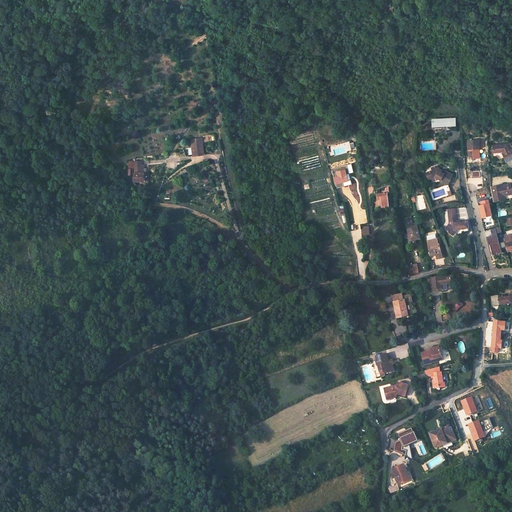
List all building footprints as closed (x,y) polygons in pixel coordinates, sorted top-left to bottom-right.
[(444,121),(433,121),(433,130),(445,129),(445,128),(447,128),(457,127),(457,119),(444,119),(444,121)] [(191,147),(186,148),(187,155),(192,154),(193,156),(205,155),(202,137),(189,139),(191,147)] [(481,147),(480,139),(467,140),(468,159),(477,158),(476,148),(481,147)] [(509,145),(491,147),(492,154),(503,153),(506,162),(511,159),(511,149),(511,150),(509,145)] [(138,173),(137,161),(129,161),(130,169),(132,169),(132,172),(131,173),(132,182),(143,181),(142,172),(138,173)] [(346,171),(344,164),(333,167),(335,174),(333,174),(336,183),(349,179),(346,171)] [(431,180),(437,178),(440,179),(440,181),(448,184),(453,174),(444,170),(444,171),(437,167),(436,166),(429,169),(430,170),(424,173),(426,180),(430,178),(431,180)] [(490,188),(494,202),(501,200),(500,197),(504,195),(511,193),(511,188),(511,183),(501,185),(500,184),(490,187),(490,188)] [(389,205),(387,192),(376,194),(377,199),(381,199),(382,206),(389,205)] [(482,201),(482,205),(481,205),(479,206),(481,215),(485,214),(485,217),(491,215),(488,200),(482,201)] [(444,229),(450,234),(454,230),(469,228),(468,221),(456,222),(455,208),(447,209),(449,223),(444,229)] [(418,238),(412,222),(403,226),(412,249),(417,247),(414,239),(418,238)] [(489,237),(494,256),(504,253),(497,228),(492,230),(494,236),(489,237)] [(442,256),(436,238),(426,240),(429,254),(434,252),(436,258),(442,256)] [(407,267),(409,275),(411,275),(412,276),(418,274),(416,266),(407,267)] [(432,277),(433,278),(429,278),(430,287),(434,286),(434,289),(442,288),(442,290),(447,290),(447,284),(452,284),(451,277),(443,277),(443,276),(432,277)] [(491,306),(511,304),(511,299),(498,299),(498,297),(491,297),(491,306)] [(411,300),(396,303),(398,318),(413,316),(411,300)] [(457,312),(464,304),(460,300),(452,308),(457,312)] [(423,365),(438,361),(436,357),(441,355),(439,346),(428,349),(429,351),(420,353),(423,365)] [(378,365),(379,371),(383,370),(384,374),(394,370),(392,363),(389,364),(386,354),(375,357),(376,359),(371,361),(373,366),(378,365)] [(431,377),(433,381),(431,382),(432,384),(432,388),(433,387),(437,386),(437,389),(444,388),(442,381),(441,382),(440,373),(439,373),(438,367),(428,370),(429,375),(429,377),(431,377)] [(419,383),(424,376),(420,372),(415,374),(416,378),(415,379),(419,383)] [(397,386),(384,388),(386,396),(390,395),(390,398),(396,397),(395,394),(398,394),(402,397),(408,389),(402,385),(399,383),(397,386)] [(463,399),(466,415),(479,412),(475,396),(463,399)] [(413,456),(409,444),(419,440),(415,427),(399,433),(402,441),(394,443),(398,453),(404,451),(406,458),(413,456)] [(450,432),(448,427),(430,433),(434,448),(447,444),(445,439),(451,437),(450,432)] [(456,441),(453,431),(450,432),(451,437),(445,439),(447,444),(456,441)] [(407,473),(402,462),(391,468),(398,483),(407,479),(405,475),(407,473)] [(397,484),(388,487),(390,493),(399,490),(397,484)]
